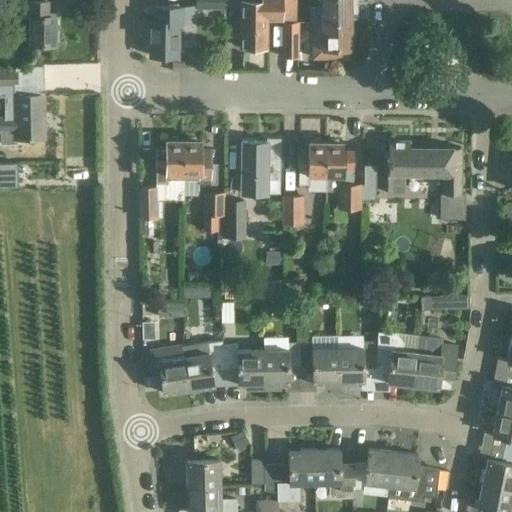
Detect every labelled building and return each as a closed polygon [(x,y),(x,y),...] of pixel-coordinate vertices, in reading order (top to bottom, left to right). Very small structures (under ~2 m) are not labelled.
[(16,0),(18,0),(23,0),(24,14),(29,14),(30,44),(55,44),(55,14),(47,14),(46,0),(16,0)] [(225,9),(225,2),(224,0),(195,0),(195,9),(225,9)] [(283,20),(283,0),(261,0),(262,0),(242,0),(241,47),(266,47),(267,20),(282,20),(283,20)] [(282,21),(300,21),(300,20),(296,20),(296,0),(283,0),(283,20),(282,20),(282,21)] [(353,21),(356,19),(356,7),(351,4),(351,0),(318,0),(318,5),(322,5),(322,7),(310,7),(310,21),(353,21)] [(154,5),(154,20),(150,20),(149,55),(178,56),(179,22),(192,23),(193,6),(154,5)] [(300,21),(282,21),(282,49),(300,49),(300,21)] [(334,48),(351,48),(351,22),(353,21),(310,21),(310,22),(313,22),(313,58),(334,58),(334,48)] [(172,58),(172,66),(188,67),(188,58),(172,58)] [(43,65),(17,66),(17,68),(18,86),(18,95),(13,95),(14,117),(0,116),(0,143),(16,143),(16,138),(45,138),(44,94),(38,94),(38,89),(43,89),(43,65)] [(0,86),(18,86),(17,68),(0,68),(0,86)] [(182,178),(183,139),(180,139),(178,136),(172,136),(170,139),(166,139),(166,145),(155,145),(154,166),(156,166),(155,183),(166,184),(167,178),(182,178)] [(183,139),(182,178),(199,179),(199,183),(210,184),(211,147),(200,147),(200,139),(197,139),(195,136),(188,136),(186,139),(183,139)] [(242,141),(241,187),(241,192),(242,192),(266,193),(266,180),(279,180),(280,138),(267,138),(267,141),(242,141)] [(323,141),(321,138),(315,138),(312,141),(309,141),(309,149),(297,148),(297,169),(298,169),(298,185),(309,185),(309,189),(324,189),(324,181),(324,175),(325,141),(323,141)] [(326,174),(337,174),(336,208),(362,208),(362,183),(353,183),(353,168),(354,168),(354,149),(343,149),(343,141),(339,141),(337,138),(330,138),(328,141),(325,141),(324,175),(324,181),(326,181),(326,174)] [(430,146),(426,146),(410,146),(410,139),(389,139),(389,194),(405,194),(405,173),(443,173),(443,192),(441,192),(440,217),(464,218),(465,192),(461,192),(461,146),(441,146),(441,142),(430,142),(430,146)] [(375,160),(363,160),(363,181),(375,181),(375,160)] [(0,177),(19,177),(18,162),(0,162),(0,177)] [(156,186),(138,187),(139,217),(157,216),(156,186)] [(224,213),(224,192),(204,192),(204,229),(217,229),(217,213),(224,213)] [(282,195),(282,224),(303,224),(303,195),(282,195)] [(241,209),(226,209),(226,215),(219,215),(219,226),(241,226),(241,209)] [(302,271),(284,272),(285,296),(303,295),(302,271)] [(468,295),(420,297),(420,310),(446,308),(446,307),(469,306),(468,295)] [(184,303),(157,303),(157,316),(184,316),(184,303)] [(377,341),(376,366),(389,366),(388,381),(413,383),(416,351),(403,349),(404,341),(396,332),(377,331),(376,341),(377,341)] [(299,342),(299,366),(312,366),(313,380),(337,380),(336,335),(311,335),(311,341),(299,342)] [(336,335),(337,380),(363,380),(363,365),(376,366),(377,341),(376,341),(362,341),(362,347),(337,347),(337,335),(336,335)] [(188,388),(213,384),(213,376),(224,375),(222,345),(222,338),(183,345),(183,357),(188,388)] [(222,345),(224,375),(237,374),(238,382),(246,382),(246,389),(263,389),(261,348),(236,349),(235,342),(222,343),(222,338),(222,345)] [(261,348),(263,389),(280,389),(281,381),(289,381),(288,366),(299,366),(299,342),(288,342),(288,348),(261,348)] [(442,342),(442,343),(430,342),(429,352),(416,351),(413,383),(438,386),(439,374),(452,376),(456,344),(442,342)] [(183,357),(183,345),(182,345),(181,343),(148,348),(151,364),(159,363),(163,392),(188,388),(183,357)] [(511,388),(501,386),(497,409),(511,412),(511,388)] [(511,412),(497,409),(492,431),(506,434),(503,449),(511,450),(511,412)] [(231,439),(239,452),(251,446),(244,432),(231,439)] [(314,449),(315,482),(328,481),(328,495),(331,497),(352,497),(352,489),(353,461),(339,461),(339,448),(314,449)] [(389,484),(393,451),(368,448),(366,461),(353,461),(352,489),(363,489),(364,481),(389,484)] [(315,482),(314,449),(289,449),(289,463),(263,463),(264,483),(264,490),(276,490),(276,499),(277,499),(277,501),(300,500),(300,482),(315,482)] [(511,450),(503,449),(500,462),(487,459),(482,483),(511,489),(511,450)] [(418,454),(393,451),(389,484),(387,496),(422,500),(423,494),(435,496),(438,469),(417,466),(418,454)] [(264,483),(263,463),(263,458),(251,458),(251,483),(264,483)] [(187,485),(220,485),(219,459),(186,459),(187,485)] [(511,511),(511,489),(482,483),(477,509),(492,511),(491,511),(511,511)] [(220,485),(187,485),(188,510),(200,510),(200,511),(236,511),(236,497),(220,498),(220,485)] [(277,499),(276,499),(255,499),(254,511),(277,511),(277,501),(277,499)]
